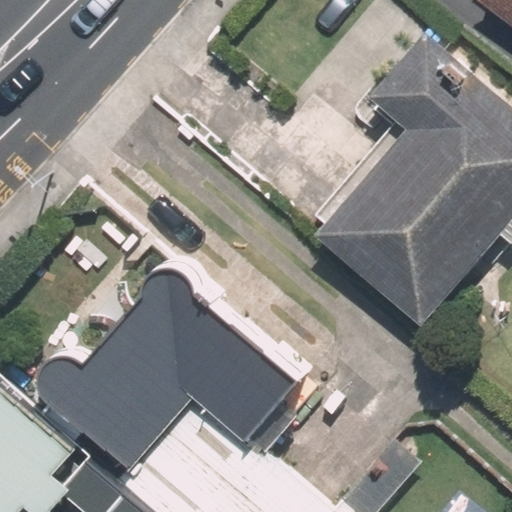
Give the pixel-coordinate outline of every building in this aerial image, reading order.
[(511,0),(471,0),(470,2),(511,34),(511,0)] [(511,217),(511,114),(416,37),(361,104),(390,128),(303,235),(420,330),(511,217)] [(115,479),(150,511),(351,511),(252,432),(293,382),(186,297),(183,280),(166,269),(146,269),(131,284),(129,300),(78,364),(54,356),(33,365),(26,379),(30,398),(122,471),(115,479)] [(0,377),(0,511),(19,511),(78,444),(0,377)] [(139,511),(82,462),(54,494),(74,511),(139,511)]
